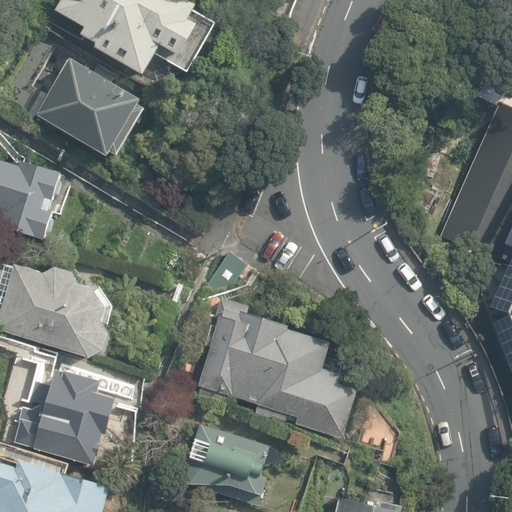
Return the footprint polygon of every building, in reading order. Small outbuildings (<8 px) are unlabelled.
[(96,43),(94,47),(142,75),(155,54),(187,73),(216,23),(193,10),(197,5),(188,0),(61,0),(55,11),(85,27),(81,34),(96,43)] [(94,72),(69,58),(37,115),(106,157),(109,152),(116,156),(144,108),(138,104),(141,100),(111,82),(116,75),(99,65),(94,72)] [(511,107),(500,102),(440,237),(499,263),(511,234),(511,107)] [(70,174),(0,157),(0,226),(53,239),(70,174)] [(249,264),(230,250),(209,284),(221,293),(232,290),(249,264)] [(52,275),(16,268),(0,318),(0,329),(93,357),(109,350),(114,339),(113,303),(100,288),(83,283),(79,272),(60,270),(52,275)] [(216,317),(219,318),(199,384),(298,416),(296,423),(344,438),(359,388),(339,382),(346,362),(327,356),(332,339),(289,326),(290,323),(249,310),(251,304),(222,296),(216,317)] [(109,379),(58,368),(55,383),(39,380),(34,405),(31,405),(21,442),(102,462),(110,426),(114,428),(122,394),(105,390),(109,379)] [(272,443),(202,420),(190,458),(190,481),(259,505),(269,474),(262,472),(266,463),(286,457),(283,450),(278,445),(272,443)] [(108,511),(118,483),(4,455),(0,470),(0,511),(108,511)] [(402,511),(404,504),(383,499),(382,504),(340,495),(336,511),(330,511),(329,511),(402,511)] [(252,511),(230,503),(226,511),(252,511)]
